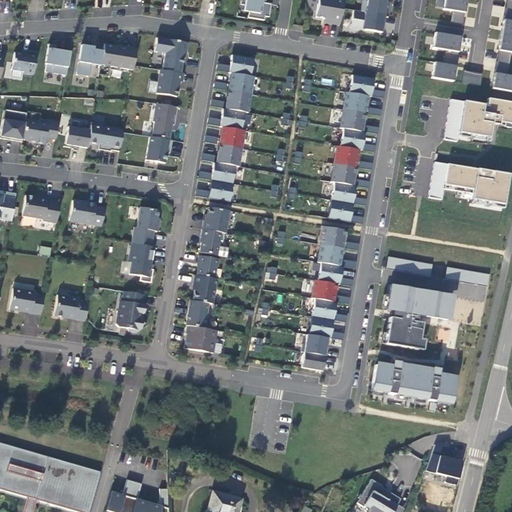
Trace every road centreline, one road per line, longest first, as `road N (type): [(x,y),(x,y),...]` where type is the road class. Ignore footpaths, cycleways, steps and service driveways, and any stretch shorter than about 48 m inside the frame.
road 1 (residential): [(155,362),(344,393),(399,67)]
road 2 (residential): [(0,28),(141,21),(210,33)]
road 3 (residential): [(0,169),(184,195)]
road 4 (residential): [(155,362),(184,195)]
road 5 (residential): [(184,195),(210,33)]
road 6 (residential): [(0,339),(155,362)]
road 7 (residential): [(278,44),(399,67)]
